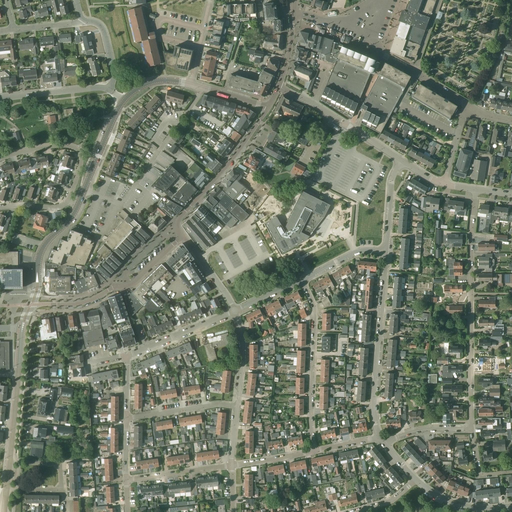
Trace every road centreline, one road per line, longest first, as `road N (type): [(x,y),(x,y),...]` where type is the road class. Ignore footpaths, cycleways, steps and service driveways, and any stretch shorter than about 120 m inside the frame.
road 1 (residential): [(472,429),(474,189)]
road 2 (residential): [(379,437),(373,412),(386,251)]
road 3 (residential): [(83,190),(122,202),(201,87)]
road 4 (residential): [(313,451),(314,307),(302,281)]
road 5 (residential): [(34,304),(74,304),(131,285),(182,235)]
road 6 (residential): [(182,235),(178,218),(268,107)]
road 7 (unclassified): [(402,160),(278,86)]
road 8 (residential): [(371,35),(382,54),(469,108)]
